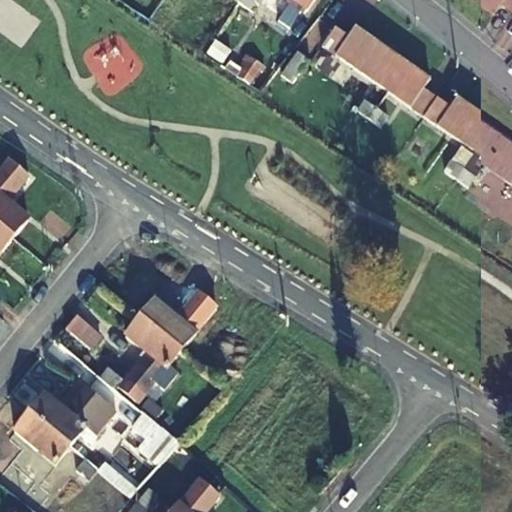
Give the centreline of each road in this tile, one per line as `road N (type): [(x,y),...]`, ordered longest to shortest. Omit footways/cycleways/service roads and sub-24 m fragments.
road 1 (residential): [(138,197),(441,385)]
road 2 (residential): [(0,365),(138,197)]
road 3 (residential): [(0,106),(138,197)]
road 4 (residential): [(337,511),(441,385)]
road 5 (residential): [(411,0),(511,83)]
